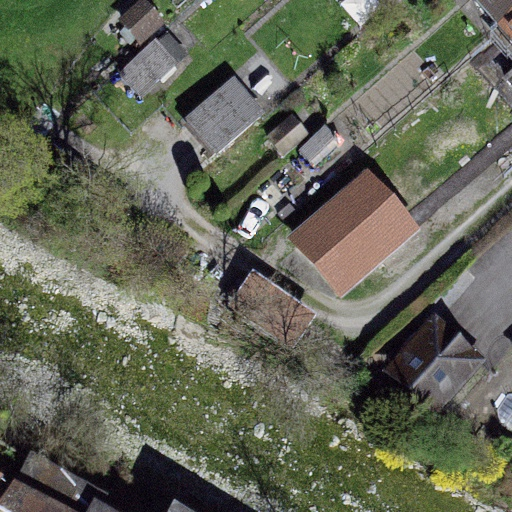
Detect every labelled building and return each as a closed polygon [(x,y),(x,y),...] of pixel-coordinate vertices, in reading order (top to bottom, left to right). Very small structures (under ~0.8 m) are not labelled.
[(511,0),(445,0),(511,76),(511,0)] [(162,35),(124,78),(149,100),(187,58),(162,35)] [(238,80),(187,120),(216,157),(267,117),(238,80)] [(287,240),(338,304),(422,237),(371,173),(287,240)] [(424,323),(382,373),(439,421),(481,371),(424,323)] [(101,511),(98,510),(109,488),(48,457),(19,511),(101,511)]
